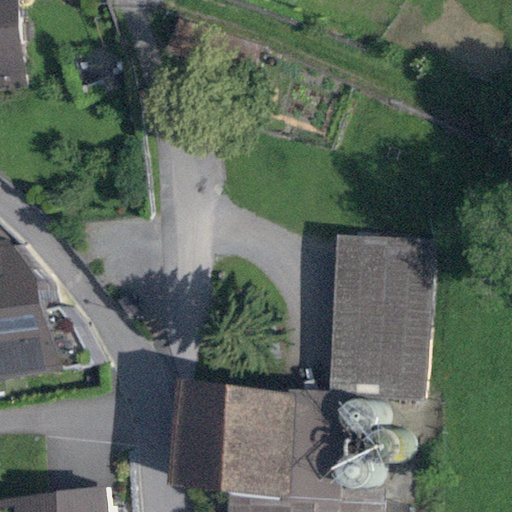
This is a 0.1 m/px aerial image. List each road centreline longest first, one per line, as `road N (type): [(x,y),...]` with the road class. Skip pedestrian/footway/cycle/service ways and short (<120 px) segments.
road 1 (residential): [(128,0),(172,137),(188,237),(155,418)]
road 2 (unclassified): [(155,418),(126,336),(50,234),(0,193)]
